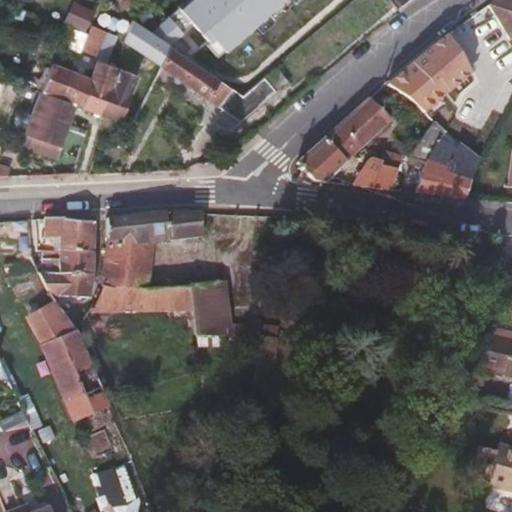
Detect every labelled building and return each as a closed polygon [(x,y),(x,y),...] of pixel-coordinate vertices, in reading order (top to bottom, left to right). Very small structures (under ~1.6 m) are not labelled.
[(190,0),(181,8),(225,51),(285,0),(190,0)] [(511,0),(502,0),(486,10),(507,44),(511,41),(511,0)] [(141,56),(156,68),(168,48),(129,21),(121,42),(141,56)] [(390,82),(427,117),(475,74),(447,35),(390,82)] [(97,116),(112,68),(101,64),(105,49),(83,40),(73,63),(90,69),(88,78),(91,79),(78,109),(80,110),(97,116)] [(168,48),(156,68),(157,68),(214,107),(216,108),(236,121),(285,82),(272,68),(238,96),(168,48)] [(156,68),(141,56),(131,76),(135,77),(133,82),(146,90),(157,68),(156,68)] [(58,100),(70,71),(49,64),(38,93),(58,100)] [(112,68),(97,116),(107,120),(117,124),(133,82),(135,77),(131,76),(112,68)] [(73,106),(78,109),(91,79),(88,78),(70,71),(58,100),(73,106)] [(49,121),(58,100),(38,93),(15,151),(34,156),(42,131),(45,131),(49,121)] [(73,106),(58,100),(49,121),(64,127),(73,106)] [(366,102),(325,139),(346,164),(352,158),(387,124),(366,102)] [(52,162),(64,127),(49,121),(45,131),(42,131),(34,156),(52,162)] [(478,162),(441,132),(424,163),(422,163),(411,196),(463,202),(478,162)] [(346,164),(325,139),(294,165),(312,186),(322,187),(346,164)] [(380,170),(394,173),(396,169),(399,161),(405,162),(410,154),(395,151),(393,157),(382,154),(378,164),(380,165),(380,170)] [(380,165),(378,164),(372,162),(369,162),(364,164),(351,190),(386,194),(394,173),(380,170),(380,165)] [(405,171),(396,169),(394,173),(386,194),(399,195),(405,171)] [(105,248),(98,291),(130,291),(136,248),(148,246),(197,238),(197,214),(170,211),(104,220),(105,248)] [(51,241),(58,238),(61,237),(91,240),(91,225),(58,221),(41,220),(40,242),(51,241)] [(57,250),(58,276),(90,277),(91,240),(61,237),(58,238),(57,250)] [(143,291),(148,246),(136,248),(130,291),(143,291)] [(40,288),(34,275),(1,278),(38,346),(71,333),(67,324),(60,314),(49,300),(40,288)] [(89,289),(90,277),(58,276),(51,276),(34,275),(40,288),(49,300),(86,301),(87,299),(89,289)] [(229,326),(222,283),(210,285),(216,325),(229,326)] [(210,285),(186,288),(189,313),(192,338),(219,338),(256,339),(258,328),(229,326),(216,325),(210,285)] [(189,313),(186,288),(143,291),(130,291),(98,291),(91,310),(87,311),(86,315),(189,313)] [(273,329),(258,328),(256,339),(271,340),(273,329)] [(104,409),(71,333),(38,346),(58,392),(73,423),(104,409)] [(271,340),(256,339),(248,397),(247,403),(263,405),(271,340)] [(511,347),(506,346),(473,340),(453,375),(511,387),(511,347)] [(13,402),(19,399),(0,361),(0,375),(5,385),(13,401),(13,402)] [(24,397),(19,399),(13,402),(19,414),(30,409),(24,397)] [(263,405),(247,403),(241,438),(259,440),(263,405)] [(40,429),(30,409),(19,414),(27,430),(29,434),(40,429)] [(84,511),(51,445),(38,452),(67,511),(84,511)] [(511,462),(491,459),(490,467),(511,470),(511,462)] [(489,470),(471,467),(466,497),(484,500),(489,470)] [(511,470),(490,467),(489,470),(484,500),(511,505),(511,470)] [(147,511),(135,484),(111,495),(117,511),(147,511)]
